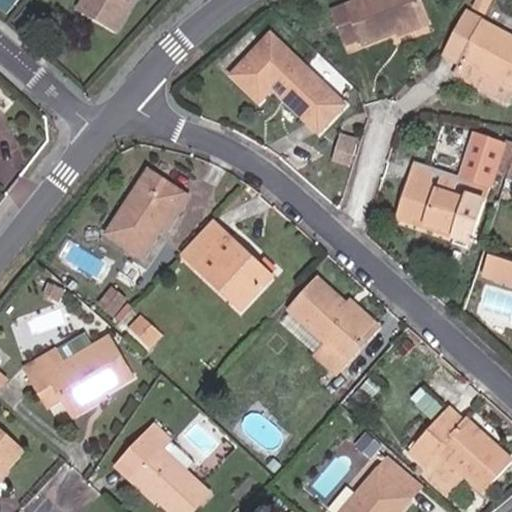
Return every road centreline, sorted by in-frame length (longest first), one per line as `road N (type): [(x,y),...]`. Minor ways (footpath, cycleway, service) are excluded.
road 1 (residential): [(511,418),(229,163),(110,119)]
road 2 (unclassified): [(110,119),(0,259)]
road 3 (unclassified): [(228,0),(110,119)]
road 4 (residential): [(110,119),(88,118),(0,39)]
